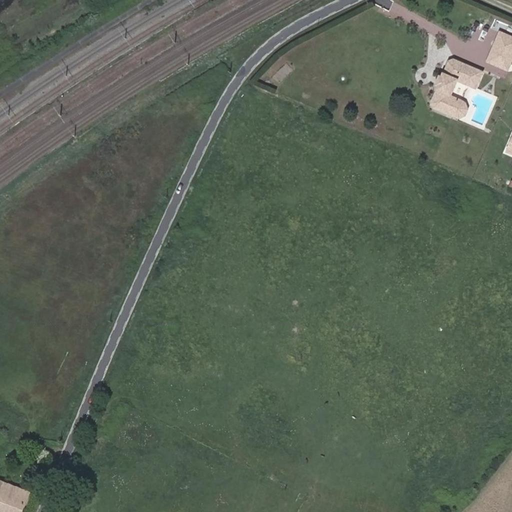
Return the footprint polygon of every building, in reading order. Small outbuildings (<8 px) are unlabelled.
[(511,66),(511,38),(503,34),(492,58),(511,66)] [(510,72),(511,67),(511,66),(492,58),(490,63),(510,72)] [(456,62),(451,64),(444,80),(447,82),(443,89),(440,88),(432,104),(434,109),(453,118),(461,102),(452,98),(459,82),(477,91),(484,76),(456,62)] [(492,64),(489,71),(504,77),(507,71),(492,64)] [(444,80),(441,79),(437,86),(440,88),(443,89),(447,82),(444,80)] [(465,103),(461,102),(453,118),(457,120),(460,120),(466,118),(469,112),(467,106),(465,103)] [(23,511),(30,494),(0,482),(0,511),(23,511)]
